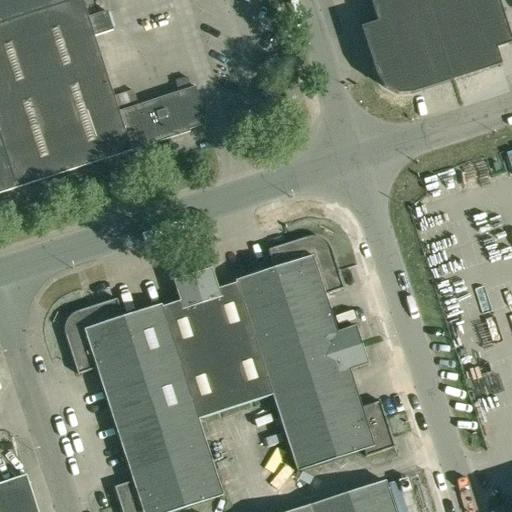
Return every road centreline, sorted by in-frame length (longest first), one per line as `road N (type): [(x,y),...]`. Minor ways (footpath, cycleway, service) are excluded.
road 1 (unclassified): [(353,162),(0,271)]
road 2 (unclassified): [(470,511),(353,162)]
road 3 (unclassified): [(68,511),(0,300)]
road 4 (unclassified): [(353,162),(301,0)]
road 5 (unclassified): [(353,162),(511,107)]
